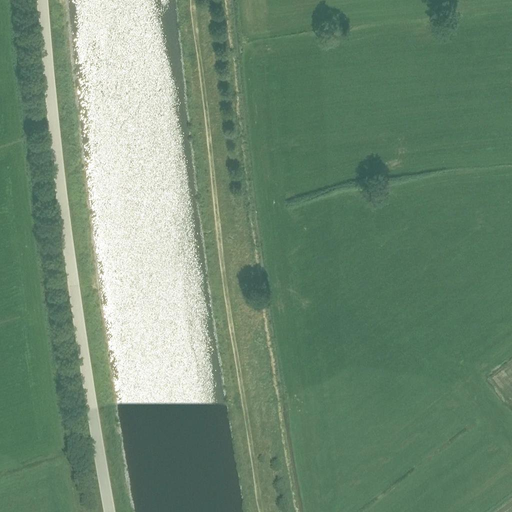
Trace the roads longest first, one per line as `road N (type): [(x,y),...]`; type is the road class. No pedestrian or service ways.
road 1 (unclassified): [(110,511),(59,183),(41,0)]
road 2 (track): [(192,0),(259,511)]
